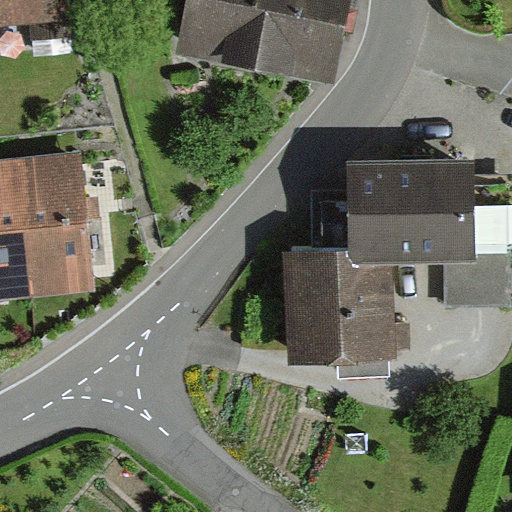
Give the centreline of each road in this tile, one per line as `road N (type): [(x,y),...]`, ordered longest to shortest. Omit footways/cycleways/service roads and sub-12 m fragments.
road 1 (residential): [(110,360),(210,271),(359,102),(395,36),(401,0)]
road 2 (residential): [(110,360),(156,426),(253,511)]
road 3 (residential): [(0,428),(110,360)]
